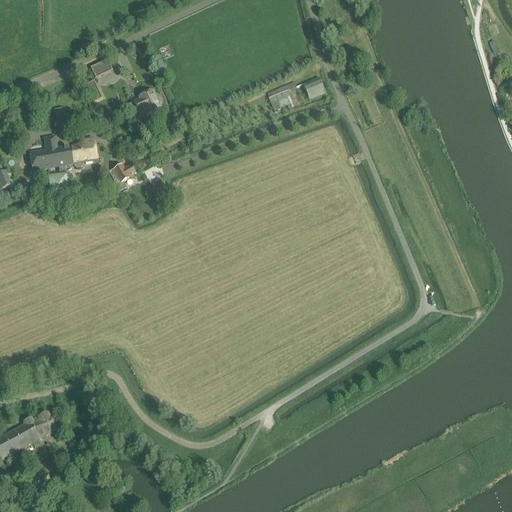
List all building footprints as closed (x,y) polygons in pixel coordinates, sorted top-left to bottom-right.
[(494,43),(489,45),(494,56),(499,54),(494,43)] [(99,67),(91,70),(96,81),(104,78),(99,67)] [(319,80),(297,88),(297,89),(295,84),(267,95),(271,105),(284,99),(290,97),(288,93),(296,89),(300,97),(305,95),(308,102),(325,95),(319,80)] [(94,84),(86,88),(94,105),(102,101),(94,84)] [(155,98),(152,93),(140,99),(141,101),(134,104),(140,116),(146,113),(147,116),(160,110),(158,105),(159,105),(160,103),(158,98),(156,97),(155,98)] [(284,99),(271,105),(274,113),(294,106),(290,97),(284,99)] [(58,127),(67,125),(65,109),(55,111),(58,127)] [(79,146),(57,150),(56,139),(44,141),(46,152),(30,155),(33,174),(59,170),(60,177),(49,179),(52,198),(70,195),(66,169),(74,167),(75,169),(76,170),(82,169),(83,167),(83,166),(97,164),(93,141),(85,142),(84,141),(79,142),(79,146)] [(122,184),(129,180),(136,176),(131,166),(124,171),(121,166),(108,174),(114,184),(110,186),(115,196),(126,190),(122,184)] [(0,191),(11,187),(5,173),(0,175),(0,191)] [(159,189),(156,191),(159,195),(161,194),(164,198),(170,195),(164,183),(157,186),(159,189)] [(0,459),(1,462),(56,432),(47,416),(32,423),(31,421),(23,425),(24,426),(22,426),(22,428),(0,439),(0,459)] [(14,506),(52,485),(45,474),(7,494),(14,506)]
